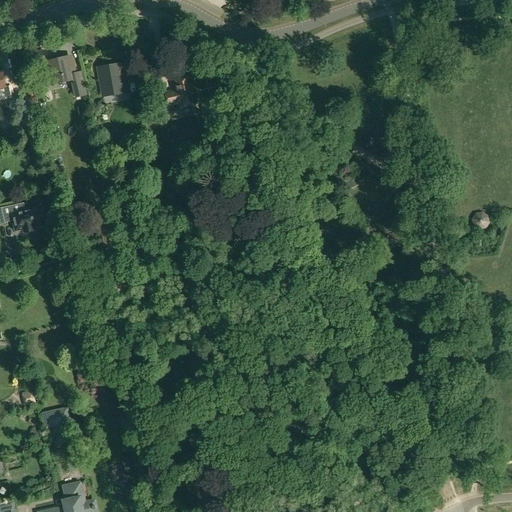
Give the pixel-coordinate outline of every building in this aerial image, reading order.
[(31,55),(34,66),(46,63),(43,52),(31,55)] [(46,76),(47,81),(53,79),(55,85),(72,81),(77,98),(87,95),(81,73),(77,74),(75,67),(71,69),(68,58),(49,62),(52,74),(46,76)] [(100,81),(101,86),(103,86),(104,91),(114,89),(115,94),(124,92),(125,94),(130,93),(129,85),(124,86),(121,67),(100,70),(102,80),(100,81)] [(0,95),(7,93),(6,88),(8,88),(4,73),(0,74),(0,95)] [(167,94),(170,106),(180,103),(181,107),(199,103),(192,76),(175,80),(178,91),(167,94)] [(19,80),(21,89),(23,89),(26,101),(28,101),(29,105),(30,105),(36,129),(45,127),(44,125),(38,103),(39,103),(34,86),(31,77),(19,80)] [(113,109),(140,110),(140,98),(123,98),(123,101),(113,101),(113,109)] [(212,112),(215,126),(224,124),(220,110),(212,112)] [(25,202),(2,207),(2,206),(1,207),(1,208),(2,208),(5,222),(4,222),(5,223),(6,223),(6,222),(14,220),(16,230),(24,228),(25,232),(36,229),(35,226),(46,223),(42,206),(26,209),(25,202)] [(477,214),(473,220),(474,228),(480,232),(487,230),(491,224),(490,217),(484,213),(477,214)] [(33,393),(23,395),(25,405),(35,402),(33,393)] [(67,411),(45,416),(48,427),(70,422),(67,411)] [(50,511),(95,511),(94,502),(84,505),(82,498),(79,499),(76,485),(68,487),(70,494),(67,494),(68,501),(65,502),(66,509),(50,511)]
